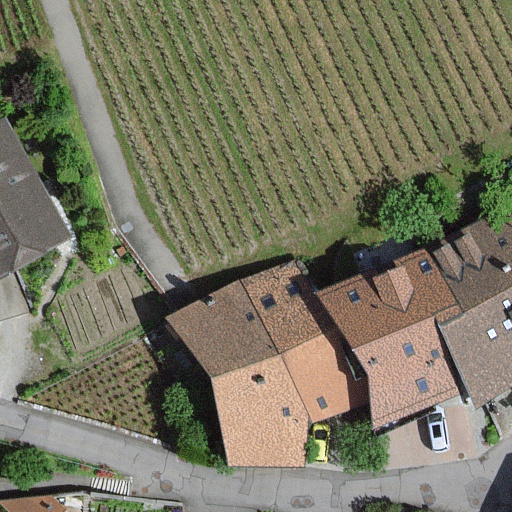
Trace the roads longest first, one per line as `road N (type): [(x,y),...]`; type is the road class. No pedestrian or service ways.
road 1 (residential): [(0,416),(170,471),(239,484),(334,492),(452,482)]
road 2 (track): [(179,284),(122,194),(54,0)]
